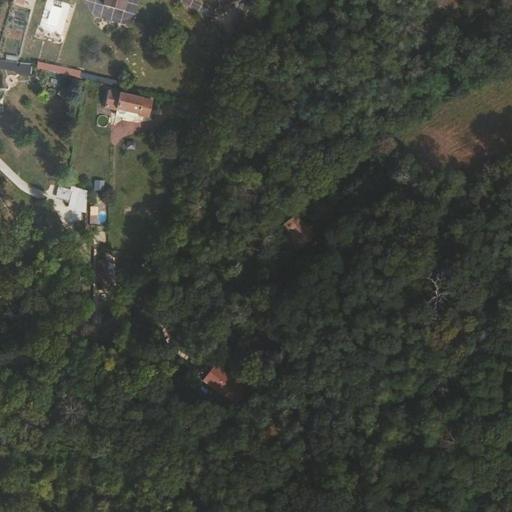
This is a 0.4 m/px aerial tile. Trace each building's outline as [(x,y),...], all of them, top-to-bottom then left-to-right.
[(115,106),(126,108),(149,113),(153,95),(109,85),(105,104),(115,106)] [(126,108),(115,106),(113,113),(124,116),(126,108)] [(74,190),(73,203),(81,204),(81,190),(74,190)] [(279,202),(267,210),(284,236),(296,228),(279,202)] [(277,241),(284,236),(267,210),(260,214),(277,241)] [(98,262),(98,279),(108,279),(108,262),(98,262)] [(232,404),(247,388),(216,359),(200,375),(232,404)]
